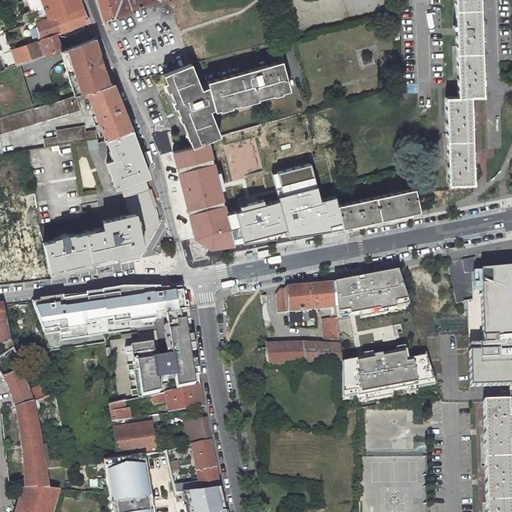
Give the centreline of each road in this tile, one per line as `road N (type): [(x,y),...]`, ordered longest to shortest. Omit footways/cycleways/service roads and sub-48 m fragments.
road 1 (residential): [(511,217),(197,281)]
road 2 (residential): [(88,0),(154,149),(179,256),(197,281)]
road 3 (residential): [(244,511),(197,281)]
road 4 (residential): [(197,281),(138,277),(0,294)]
road 5 (unknown): [(160,174),(58,191),(40,138)]
